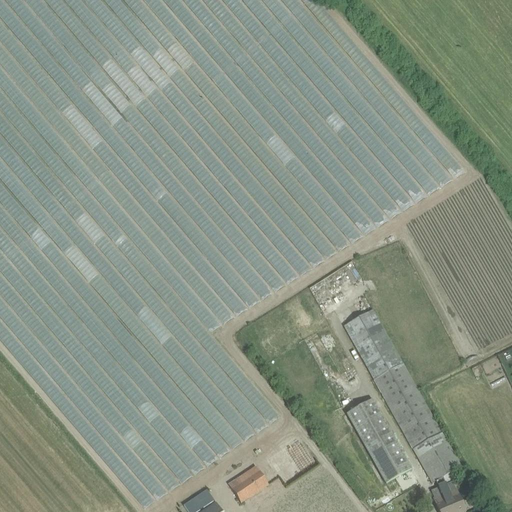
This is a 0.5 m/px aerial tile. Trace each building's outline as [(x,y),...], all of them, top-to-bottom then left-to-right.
[(372,311),(343,327),(432,485),(435,483),(443,479),(461,469),(372,311)] [(372,401),(347,415),(386,485),(390,482),(399,477),(409,472),(412,470),(372,401)] [(270,462),(260,468),(267,479),(277,472),(270,462)] [(255,467),(227,485),(241,505),(268,486),(255,467)] [(443,479),(435,483),(438,489),(431,492),(435,502),(439,511),(466,511),(456,489),(455,490),(452,483),(446,485),(443,479)] [(207,492),(197,498),(203,509),(214,502),(207,492)] [(194,500),(184,507),(187,511),(198,511),(201,511),(194,500)]
